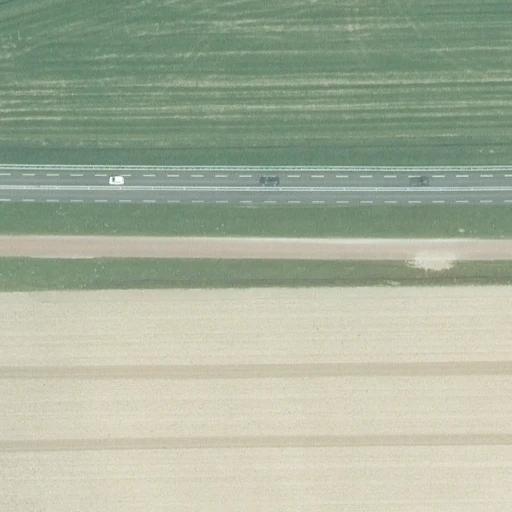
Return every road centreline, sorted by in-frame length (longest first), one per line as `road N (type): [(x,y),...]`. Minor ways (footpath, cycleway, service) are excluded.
road 1 (unclassified): [(0,249),(511,248)]
road 2 (primary): [(0,188),(511,188)]
